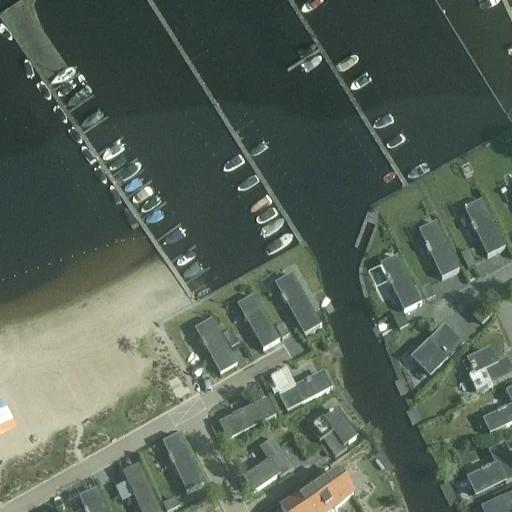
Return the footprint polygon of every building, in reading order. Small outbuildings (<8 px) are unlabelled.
[(505,251),(481,203),(463,212),(470,225),(469,226),(473,235),(475,235),(487,260),(505,251)] [(459,273),(435,224),(418,233),(425,247),(423,247),(428,257),(429,256),(441,281),(459,273)] [(474,266),(468,253),(460,256),(466,269),(474,266)] [(421,306),(397,259),(379,268),(386,281),(385,282),(389,291),(391,290),(403,315),(421,306)] [(322,328),(293,278),(276,287),(282,297),(281,298),(285,306),(287,305),(305,337),(322,328)] [(428,288),(420,292),(426,304),(434,300),(428,288)] [(280,343),(255,300),(239,309),(245,319),(243,320),(247,328),(249,327),(263,352),(280,343)] [(482,326),(491,317),(483,309),(474,318),(482,326)] [(401,317),(393,321),(399,332),(406,328),(401,317)] [(237,366),(212,323),(196,332),(202,342),(200,343),(205,351),(206,350),(221,376),(237,366)] [(289,337),(282,326),(275,331),(281,342),(289,337)] [(444,327),(410,361),(429,380),(463,347),(444,327)] [(238,346),(230,333),(223,337),(231,350),(238,346)] [(476,376),(468,380),(475,395),(511,377),(511,371),(507,361),(496,366),(489,353),(469,362),(472,368),(470,369),(472,374),(474,373),(476,376)] [(286,373),(269,381),(286,414),(331,391),(323,375),(294,389),(286,373)] [(461,378),(444,386),(455,407),(471,399),(461,378)] [(511,408),(482,422),(489,437),(511,425),(511,389),(505,393),(511,408)] [(231,441),(275,419),(267,403),(242,416),(241,414),(232,418),(233,421),(223,426),(231,441)] [(324,420),(312,428),(334,460),(345,453),(340,445),(353,436),(337,413),(333,416),(332,415),(328,417),(329,419),(325,421),(324,420)] [(203,487),(180,439),(164,447),(170,458),(167,459),(172,468),(174,467),(187,495),(203,487)] [(246,481),(256,495),(280,478),(281,480),(294,471),(274,442),(261,451),(270,464),(246,481)] [(511,481),(511,464),(503,446),(488,453),(496,469),(489,472),(487,470),(479,474),(480,476),(468,482),(477,499),(511,481)] [(159,511),(139,470),(124,477),(130,491),(129,491),(133,499),(134,498),(140,511),(159,511)] [(280,511),(329,511),(352,497),(336,474),(280,511)] [(103,511),(95,494),(79,501),(84,511),(103,511)] [(511,511),(511,494),(482,509),(483,511),(511,511)] [(171,511),(178,509),(174,500),(162,506),(164,511),(171,511)]
